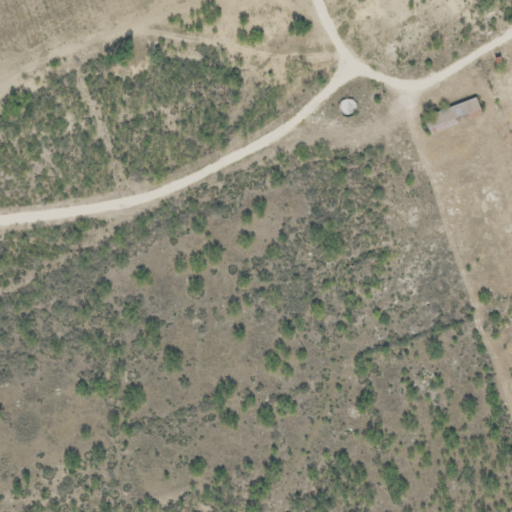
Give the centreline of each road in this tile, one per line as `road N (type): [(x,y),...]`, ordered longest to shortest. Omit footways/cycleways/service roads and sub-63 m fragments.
road 1 (residential): [(511,39),(341,128),(190,172),(129,207),(0,222)]
road 2 (residential): [(411,97),(430,162),(470,240)]
